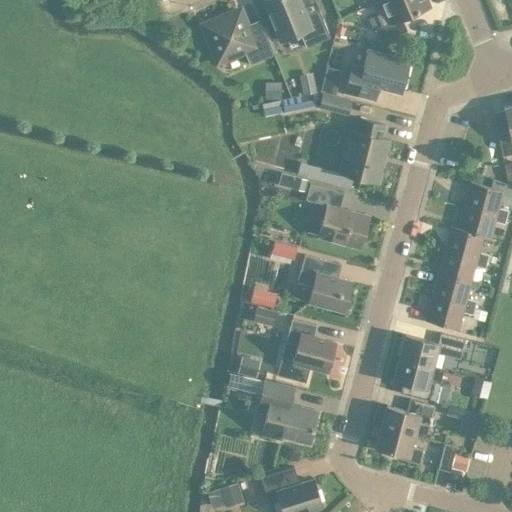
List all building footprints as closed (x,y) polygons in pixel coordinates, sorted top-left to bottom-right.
[(316,0),(265,0),(280,35),(300,27),(306,41),(330,32),(319,5),(316,0)] [(429,0),(383,0),(386,5),(376,9),(381,20),(374,23),(380,36),(407,25),(401,12),(430,0),(429,0)] [(260,14),(246,20),(240,4),(203,19),(218,56),(244,45),(249,59),(274,49),(260,14)] [(392,51),(380,47),(368,44),(363,63),(351,60),(344,86),(374,94),(378,81),(401,87),(409,55),(403,53),(401,48),(396,47),(392,51)] [(307,61),(294,64),(300,86),(313,82),(307,61)] [(296,81),(275,86),(280,104),(300,98),(296,81)] [(347,108),(350,94),(321,87),(318,101),(319,101),(319,100),(346,107),(346,108),(347,108)] [(511,99),(503,102),(508,126),(497,128),(502,150),(511,147),(511,99)] [(338,166),(377,176),(388,134),(381,132),(384,118),(358,112),(355,125),(349,123),(338,166)] [(505,176),(511,175),(511,152),(502,154),(505,176)] [(298,153),(295,163),(313,168),(316,157),(298,153)] [(463,200),(505,211),(507,204),(498,201),(502,184),(469,175),(463,200)] [(359,242),(368,210),(339,202),(343,186),(309,177),(304,194),(326,199),(318,230),(359,242)] [(463,200),(457,223),(482,230),(489,232),(494,215),(503,218),(505,211),(463,200)] [(482,230),(457,223),(450,221),(443,244),(486,255),(488,248),(478,246),(482,230)] [(293,251),(295,239),(268,233),(266,246),(293,251)] [(443,244),(437,267),(470,276),(474,260),(484,262),(486,255),(443,244)] [(308,295),(343,304),(351,275),(337,271),(341,258),(304,248),(297,275),(312,280),(308,295)] [(437,267),(431,290),(473,301),(475,295),(466,292),(470,276),(437,267)] [(270,296),(272,285),(247,279),(244,291),(270,296)] [(473,301),(431,290),(425,314),(457,323),(462,306),(471,309),(473,301)] [(242,303),(242,318),(270,319),(271,304),(242,303)] [(291,312),(285,335),(276,368),(305,376),(309,360),(326,365),(334,336),(312,330),(315,319),(291,312)] [(464,333),(441,327),(438,337),(405,328),(399,350),(431,359),(435,346),(459,353),(464,333)] [(431,359),(399,350),(392,373),(402,376),(399,386),(447,399),(452,379),(439,376),(443,362),(431,359)] [(264,374),(242,369),(239,382),(261,387),(258,396),(268,398),(261,429),(280,433),(281,431),(308,437),(316,405),(289,398),(293,381),(264,374)] [(386,399),(380,420),(413,428),(425,431),(434,399),(409,393),(406,405),(386,399)] [(413,428),(380,420),(374,441),(398,448),(397,452),(418,457),(421,444),(410,441),(413,428)] [(449,465),(455,440),(444,437),(437,462),(449,465)] [(260,471),(268,497),(279,494),(284,511),(321,500),(312,473),(292,479),(286,462),(260,471)] [(224,499),(225,502),(243,496),(237,476),(207,486),(212,503),(224,499)]
